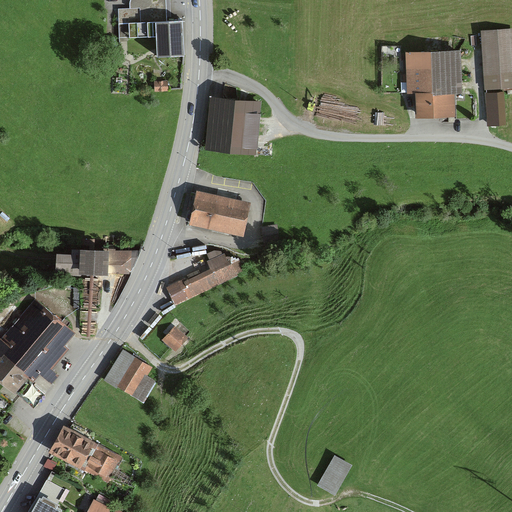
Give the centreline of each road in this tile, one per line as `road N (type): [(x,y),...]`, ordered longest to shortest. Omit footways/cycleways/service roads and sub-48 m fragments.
road 1 (primary): [(200,69),(186,156),(149,271),(1,511)]
road 2 (track): [(118,328),(174,370),(250,332),(293,335),(299,359),(271,439),(280,481),(320,506),(364,495),(405,511)]
road 3 (unclassified): [(200,69),(256,87),(313,132),(511,146)]
road 4 (unknown): [(186,156),(250,177),(253,209),(230,219),(172,206)]
